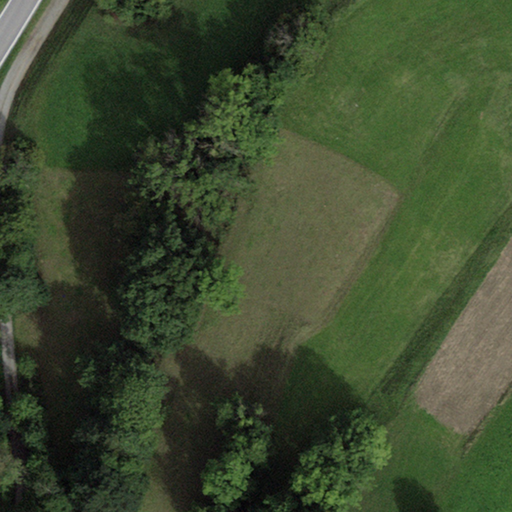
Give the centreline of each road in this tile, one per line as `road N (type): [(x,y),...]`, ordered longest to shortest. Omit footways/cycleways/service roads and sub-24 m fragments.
road 1 (track): [(12,511),(0,232)]
road 2 (track): [(0,104),(63,0)]
